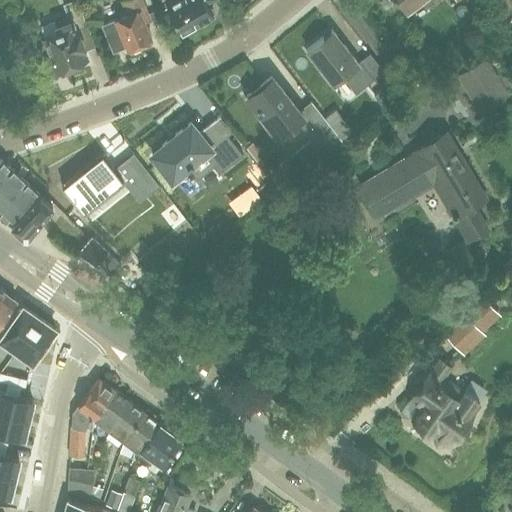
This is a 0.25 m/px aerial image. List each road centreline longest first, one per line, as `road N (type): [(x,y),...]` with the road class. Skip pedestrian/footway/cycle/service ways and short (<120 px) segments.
road 1 (tertiary): [(368,511),(86,306)]
road 2 (residential): [(0,144),(146,93),(245,44),(299,0)]
road 3 (residential): [(33,511),(86,306)]
